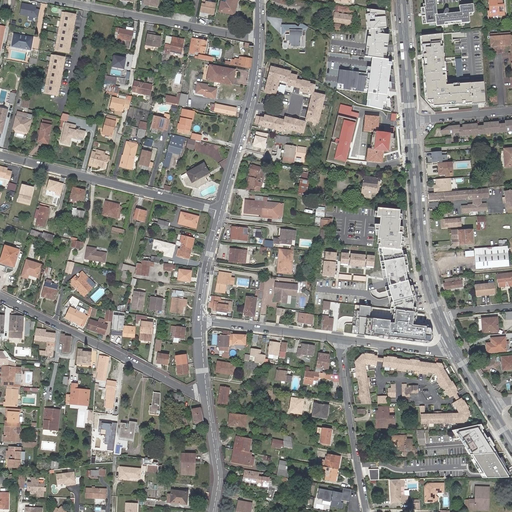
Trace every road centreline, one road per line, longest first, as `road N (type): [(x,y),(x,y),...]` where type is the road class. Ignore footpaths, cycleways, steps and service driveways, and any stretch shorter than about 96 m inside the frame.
road 1 (residential): [(0,296),(204,399)]
road 2 (residential): [(0,154),(219,211)]
road 3 (residential): [(53,0),(257,36)]
road 4 (primary): [(410,120),(420,245),(440,319)]
road 5 (tertiary): [(257,36),(255,74),(219,211)]
road 6 (residential): [(340,338),(364,511)]
road 7 (residential): [(198,320),(340,338)]
road 8 (primary): [(400,0),(410,120)]
